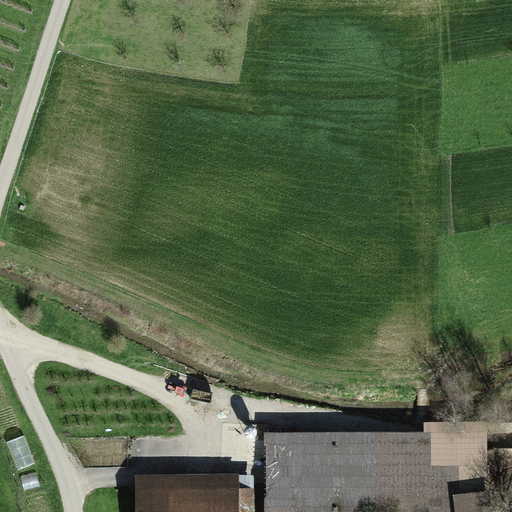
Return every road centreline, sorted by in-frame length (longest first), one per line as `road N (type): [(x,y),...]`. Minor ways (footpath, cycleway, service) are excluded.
road 1 (unclassified): [(72,511),(71,484),(0,321)]
road 2 (unclassified): [(0,187),(64,0)]
